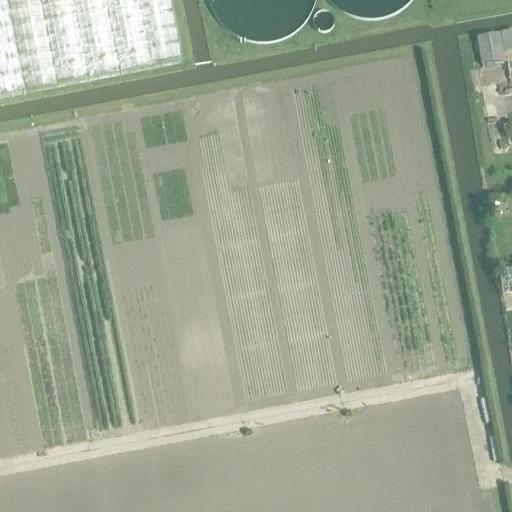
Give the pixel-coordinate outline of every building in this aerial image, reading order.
[(0,0),(0,99),(183,63),(170,0),(0,0)] [(314,9),(315,0),(207,0),(215,18),(228,33),(247,42),(267,44),(287,38),(303,26),(314,9)] [(410,0),(326,0),(340,13),(360,20),(381,19),(401,11),(410,0)] [(502,52),(511,50),(511,33),(500,35),(502,52)] [(504,64),(502,52),(500,35),(475,39),(480,68),(504,64)]
